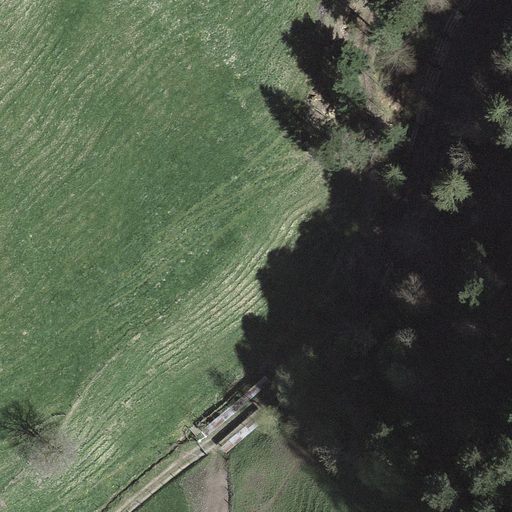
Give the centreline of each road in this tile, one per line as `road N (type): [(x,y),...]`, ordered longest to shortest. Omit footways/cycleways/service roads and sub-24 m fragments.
road 1 (track): [(126,511),(213,443),(380,284),(399,249),(442,51),(481,0)]
road 2 (track): [(399,249),(430,224),(449,235),(444,455),(456,511)]
road 3 (track): [(391,263),(369,207),(372,0)]
